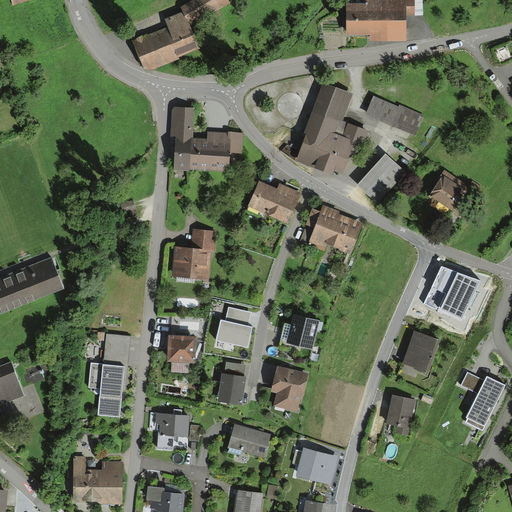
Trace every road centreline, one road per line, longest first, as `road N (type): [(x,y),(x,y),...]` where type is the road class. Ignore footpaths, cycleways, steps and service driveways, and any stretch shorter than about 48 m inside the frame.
road 1 (residential): [(133,462),(165,87)]
road 2 (residential): [(230,92),(269,74),(511,28)]
road 3 (residential): [(341,508),(372,386),(430,245)]
road 4 (residential): [(430,245),(290,170),(255,137),(230,92)]
road 5 (residential): [(165,87),(103,54),(75,0)]
